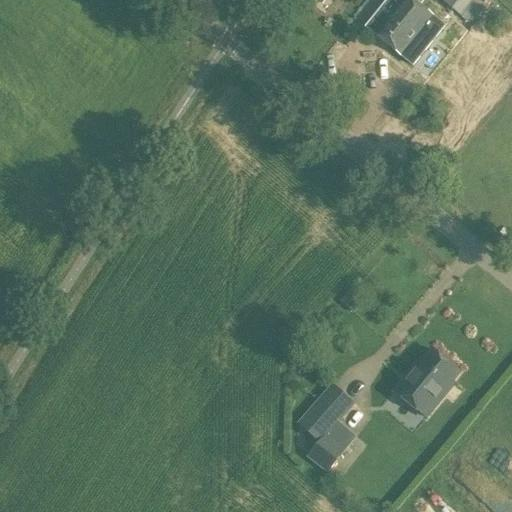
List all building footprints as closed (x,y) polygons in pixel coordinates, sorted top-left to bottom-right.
[(407,61),(418,47),(413,43),(434,18),(411,0),(393,0),(390,4),(395,7),(386,19),(379,13),(366,29),(407,61)] [(444,0),(443,2),(460,16),(473,0),(444,0)] [(362,303),(349,292),(340,302),(353,313),(362,303)] [(425,364),(422,362),(397,393),(429,419),(454,388),(452,386),(462,374),(435,351),(425,364)] [(327,474),(346,451),(329,436),(356,405),(333,384),(298,424),(319,443),(307,457),(327,474)]
